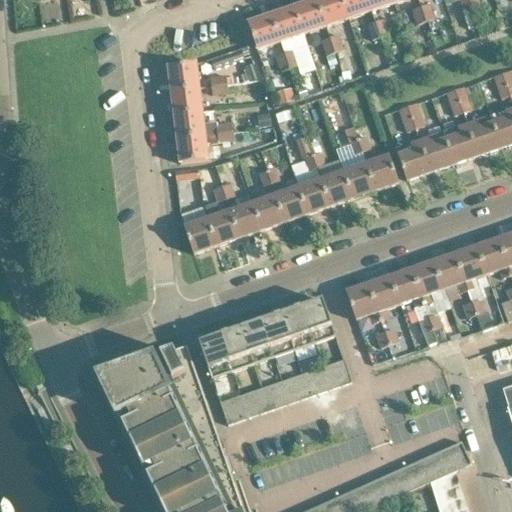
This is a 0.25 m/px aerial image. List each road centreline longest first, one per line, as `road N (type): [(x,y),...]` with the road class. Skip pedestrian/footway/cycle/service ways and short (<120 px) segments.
road 1 (residential): [(218,0),(165,17),(140,40),(169,319)]
road 2 (residential): [(169,319),(511,201)]
road 3 (residential): [(130,511),(51,359)]
road 4 (residential): [(51,359),(0,223)]
road 5 (residential): [(51,359),(169,319)]
